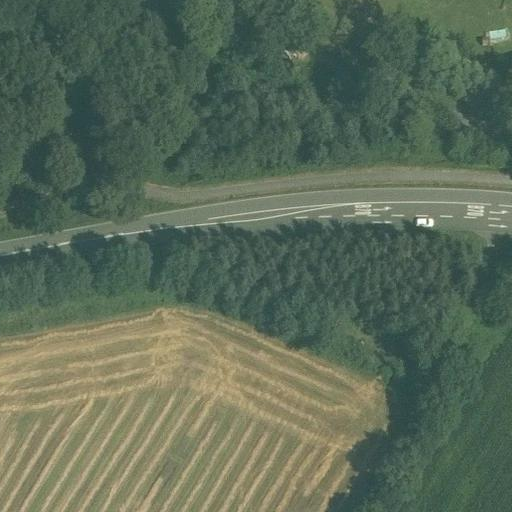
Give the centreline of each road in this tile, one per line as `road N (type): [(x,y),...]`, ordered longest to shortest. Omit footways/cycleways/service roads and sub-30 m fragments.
road 1 (primary): [(511,202),(260,207),(137,233)]
road 2 (primary): [(137,233),(427,219),(511,225)]
road 3 (primary): [(0,255),(137,233)]
